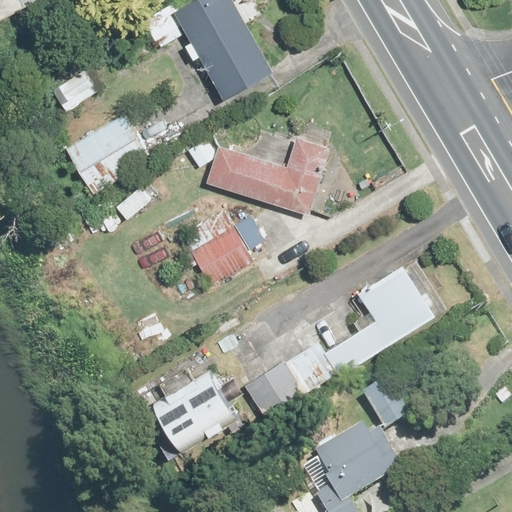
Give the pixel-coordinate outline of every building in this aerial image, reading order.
[(235,0),(199,0),(174,12),(219,102),(274,75),(235,0)] [(123,104),(61,136),(90,192),(152,160),(123,104)] [(286,157),(218,138),(207,181),(307,208),(326,140),(293,131),(286,157)] [(138,187),(117,206),(129,219),(150,200),(138,187)] [(235,217),(187,242),(206,276),(254,251),(235,217)] [(288,356),(244,380),(264,415),(308,391),(288,356)] [(211,363),(152,397),(182,448),(241,414),(211,363)] [(395,377),(365,394),(384,428),(414,411),(395,377)] [(376,419),(312,449),(333,491),(319,498),(325,511),(359,511),(354,501),(404,478),(376,419)]
